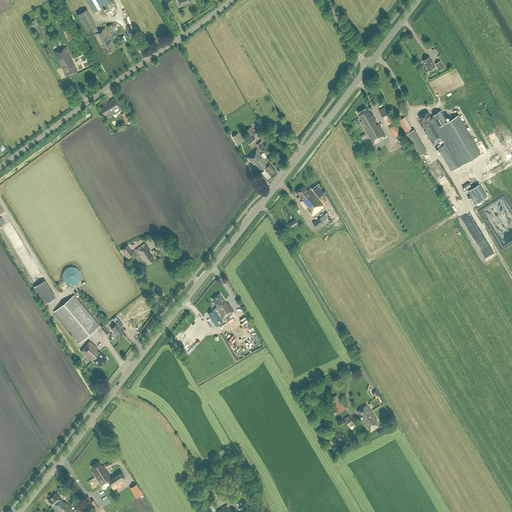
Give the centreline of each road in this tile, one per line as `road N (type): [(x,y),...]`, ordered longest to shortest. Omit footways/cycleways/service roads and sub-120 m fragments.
road 1 (tertiary): [(19,511),(366,67)]
road 2 (unclassified): [(0,166),(231,0)]
road 3 (track): [(113,392),(158,417),(206,489)]
